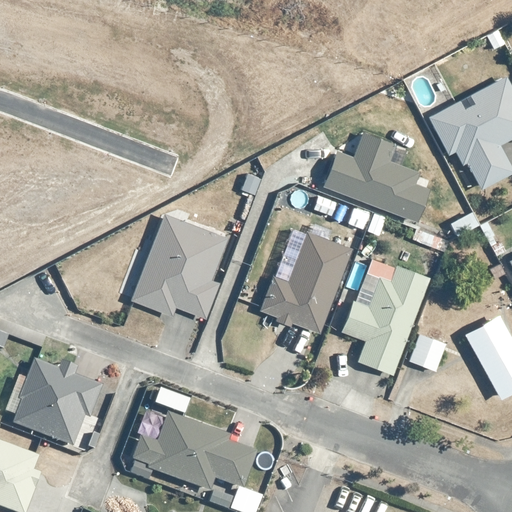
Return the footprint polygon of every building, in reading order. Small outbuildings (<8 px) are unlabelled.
[(511,137),(511,95),(502,76),(451,103),(447,96),(420,111),(444,156),(453,151),(460,165),(464,163),(479,190),(511,173),(496,145),(511,137)] [(393,146),(360,134),(351,157),(336,151),(322,188),(415,223),(428,190),(411,183),(416,172),(388,161),(393,146)] [(266,174),(247,166),(238,189),(257,197),(266,174)] [(451,181),(437,188),(450,215),(464,208),(451,181)] [(339,199),(315,189),(307,209),(331,219),(339,199)] [(388,216),(370,210),(363,233),(380,238),(388,216)] [(478,223),(471,211),(448,223),(454,236),(476,225),(478,223)] [(225,241),(160,217),(130,302),(170,316),(173,308),(204,319),(217,283),(210,281),(225,241)] [(478,223),(476,225),(493,258),(504,252),(487,219),(478,223)] [(445,237),(411,225),(405,241),(439,253),(445,237)] [(349,248),(304,232),(286,280),(271,275),(258,312),(318,334),(349,248)] [(427,279),(365,257),(338,332),(364,341),(356,363),(391,376),(427,279)] [(511,393),(511,344),(496,315),(463,333),(498,401),(511,393)] [(12,337),(0,332),(0,352),(6,355),(12,337)] [(444,341),(416,332),(406,362),(434,371),(444,341)] [(54,370),(34,361),(9,423),(75,450),(87,419),(91,420),(104,388),(78,378),(81,370),(57,361),(54,370)] [(227,435),(181,419),(187,400),(156,389),(149,408),(166,414),(156,442),(139,436),(127,472),(146,479),(149,471),(210,492),(207,502),(234,511),(254,511),(261,496),(243,489),(247,479),(256,452),(225,441),(227,435)] [(37,456),(0,442),(0,507),(12,511),(24,511),(38,475),(30,473),(37,456)]
